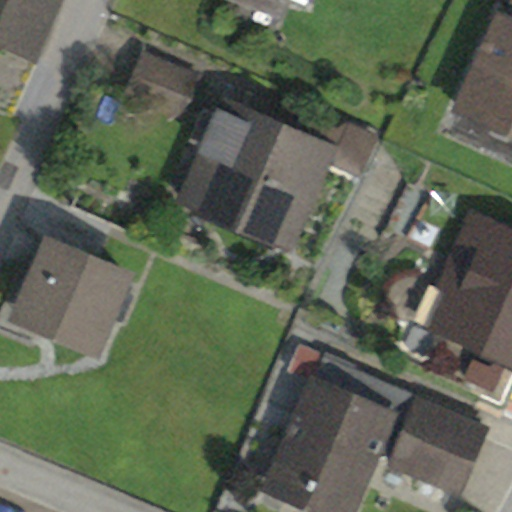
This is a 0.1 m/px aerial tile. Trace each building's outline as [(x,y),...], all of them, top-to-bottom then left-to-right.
[(0,0),(0,37),(35,53),(58,0),(0,0)] [(511,2),(468,101),(511,121),(511,2)] [(129,93),(179,115),(195,78),(145,56),(129,93)] [(324,164),(360,181),(379,139),(346,124),(337,131),(283,106),(272,130),(328,155),(324,164)] [(186,195),(288,241),(324,164),(328,155),(272,130),(225,109),(221,118),(207,149),(186,195)] [(189,141),(207,149),(221,118),(203,110),(189,141)] [(470,277),(451,319),(511,346),(511,242),(472,225),(452,268),(470,277)] [(45,280),(28,321),(94,349),(125,275),(48,242),(34,276),(45,280)] [(433,310),(451,319),(470,277),(452,268),(433,310)] [(16,316),(28,321),(45,280),(34,276),(16,316)] [(322,357),(273,475),(350,508),(373,453),(391,413),(343,392),(352,370),(322,357)] [(373,453),(393,462),(419,402),(420,399),(352,370),(343,392),(391,413),(373,453)] [(419,402),(393,462),(452,488),(478,428),(419,402)]
